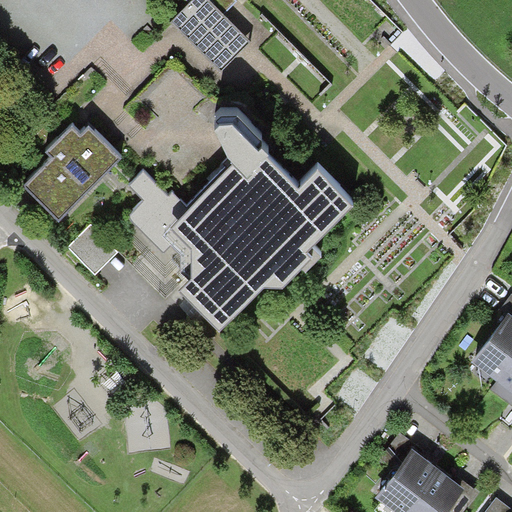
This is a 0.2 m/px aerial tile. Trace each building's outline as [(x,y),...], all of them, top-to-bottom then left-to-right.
[(183,0),(188,4),(170,22),(219,72),(246,44),(220,18),(234,4),(229,0),(183,0)] [(214,138),(228,172),(187,212),(169,194),(165,198),(141,174),(126,189),(140,203),(125,218),(160,254),(170,244),(189,263),(190,283),(178,295),(220,338),(355,206),(320,170),(296,193),(251,147),(262,135),(238,112),(218,112),(218,134),(214,138)] [(80,134),(72,124),(46,147),(56,157),(26,184),(56,217),(123,157),(92,123),(80,134)] [(114,254),(90,229),(66,251),(90,276),(114,254)] [(469,366),(495,387),(511,365),(511,322),(508,318),(469,366)] [(511,365),(495,387),(511,401),(511,365)] [(372,499),(387,511),(403,511),(436,472),(410,451),(372,499)] [(436,472),(403,511),(445,511),(451,506),(458,511),(468,511),(482,495),(466,482),(459,490),(436,472)] [(506,511),(493,502),(486,511),(506,511)]
